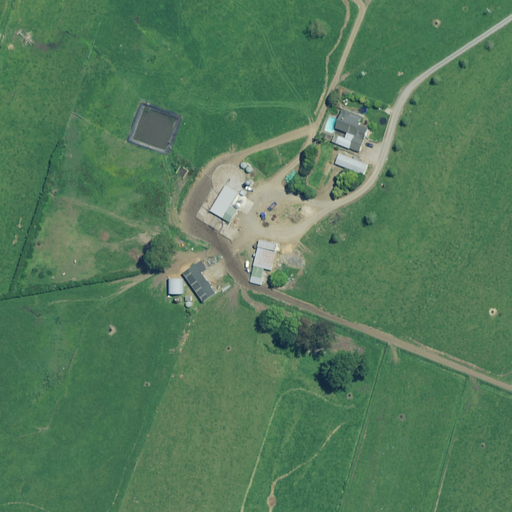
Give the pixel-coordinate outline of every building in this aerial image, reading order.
[(360,152),(370,126),(361,122),(363,117),(345,110),(337,128),(349,133),(346,139),(340,136),(337,144),(360,152)] [(369,165),(340,154),(336,164),(365,175),(369,165)] [(245,160),(240,166),(249,174),(254,169),(245,160)] [(239,193),(227,185),(211,211),(231,222),(238,210),(230,206),(239,193)] [(236,231),(225,224),(220,233),(231,240),(236,231)] [(277,244),(261,240),(254,266),(273,270),(277,252),(275,252),(277,244)] [(207,270),(201,261),(185,273),(204,302),(217,294),(203,273),(207,270)] [(263,278),(252,275),(250,282),(261,285),(263,278)] [(183,294),(183,279),(171,279),(171,294),(183,294)]
